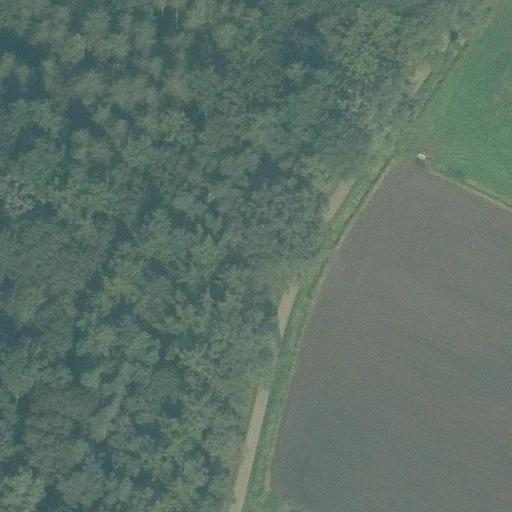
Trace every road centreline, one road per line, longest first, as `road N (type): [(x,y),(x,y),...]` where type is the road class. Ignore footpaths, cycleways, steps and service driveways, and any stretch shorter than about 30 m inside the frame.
road 1 (unclassified): [(239,511),(288,292),(327,212),(472,0)]
road 2 (track): [(0,78),(66,306),(72,380),(46,511)]
